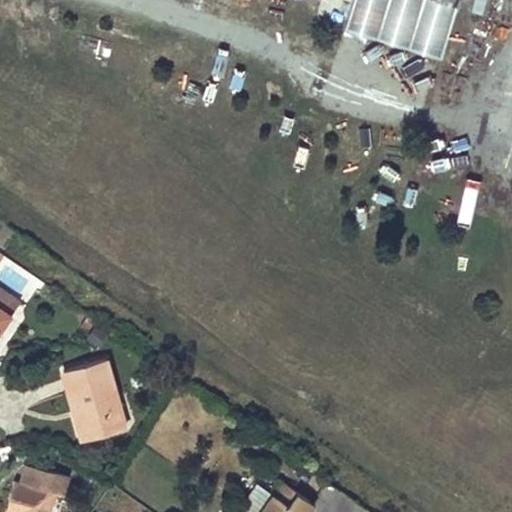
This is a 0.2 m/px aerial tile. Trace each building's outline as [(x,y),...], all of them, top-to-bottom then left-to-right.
[(354,0),(347,27),(442,55),(457,2),(451,0),(354,0)] [(0,285),(0,304),(11,313),(20,300),(0,285)] [(0,304),(0,329),(11,313),(0,304)] [(106,357),(63,371),(83,438),(127,426),(106,357)] [(48,511),(54,491),(62,493),(67,474),(26,462),(21,480),(14,478),(4,511),(48,511)] [(270,494),(257,511),(306,511),(314,501),(281,478),(270,494)] [(253,483),(235,509),(239,511),(257,511),(270,494),(253,483)]
